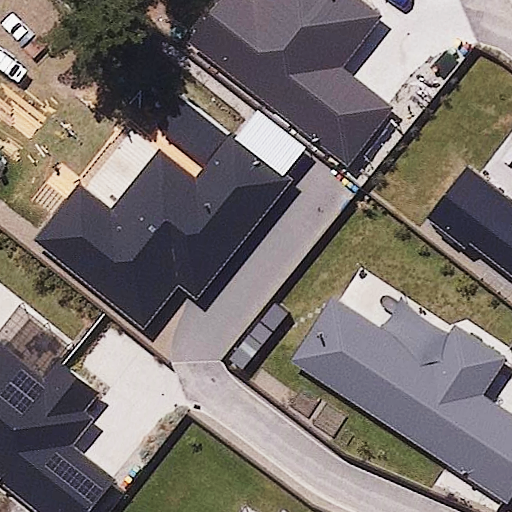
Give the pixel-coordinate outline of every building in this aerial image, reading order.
[(247,0),(225,0),(192,45),(347,161),(388,105),(341,71),(378,18),(353,0),(258,0),(254,5),(247,0)] [(130,134),(41,232),(168,328),(286,179),(227,138),(195,171),(130,134)] [(476,166),(440,215),(511,269),(511,157),(496,177),(476,166)] [(325,295),(287,345),(508,493),(511,486),(511,406),(485,389),(507,359),(446,328),(435,358),(325,295)] [(0,466),(58,511),(81,511),(105,480),(76,445),(98,417),(0,348),(0,466)]
